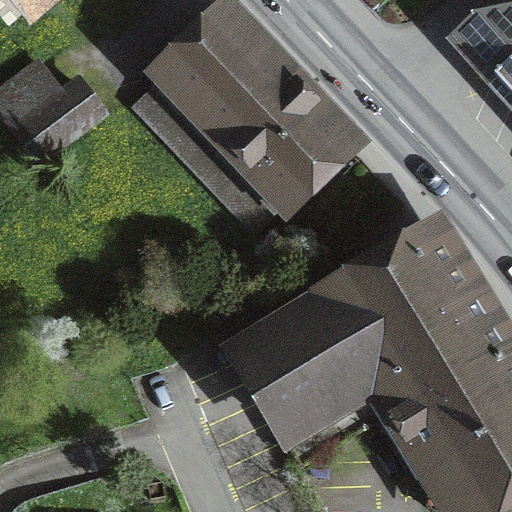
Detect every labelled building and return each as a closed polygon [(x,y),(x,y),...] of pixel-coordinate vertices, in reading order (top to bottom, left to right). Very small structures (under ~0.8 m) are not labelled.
[(25,0),(35,11),(48,0),(25,0)] [(511,7),(477,39),(511,78),(511,7)] [(169,79),(136,110),(254,235),(349,145),(227,16),(165,75),(169,79)] [(0,110),(38,161),(100,114),(78,85),(63,96),(39,64),(0,93),(0,110)] [(511,372),(433,243),(239,361),(297,455),(375,408),(416,476),(436,464),(465,511),(511,483),(511,372)]
